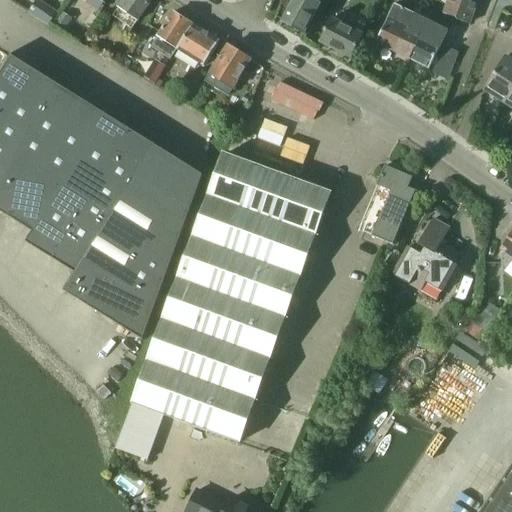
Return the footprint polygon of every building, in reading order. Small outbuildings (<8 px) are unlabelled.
[(138,20),(151,0),(123,0),(119,7),(138,20)] [(303,35),(319,7),(306,0),(293,0),(281,23),(303,35)] [(469,23),(476,2),(469,0),(446,0),(442,13),(469,23)] [(375,43),(408,60),(419,39),(405,31),(413,15),(393,6),(375,43)] [(177,49),(193,24),(173,12),(157,36),(167,42),(161,52),(171,58),(177,49)] [(419,39),(408,60),(427,70),(446,32),(413,15),(405,31),(419,39)] [(350,59),(363,35),(331,19),(319,43),(350,59)] [(193,24),(177,49),(204,66),(220,41),(193,24)] [(226,94),(213,115),(228,124),(228,123),(241,103),(229,96),(251,60),(228,46),(205,81),(226,94)] [(447,80),(456,54),(445,49),(433,73),(447,80)] [(142,341),(202,176),(8,55),(0,66),(0,212),(31,233),(25,243),(74,274),(63,292),(142,341)] [(482,91),(503,104),(511,90),(511,62),(504,57),(482,91)] [(511,90),(503,104),(511,109),(511,90)] [(223,155),(148,362),(256,401),(331,194),(223,155)] [(391,192),(382,214),(372,237),(392,245),(415,191),(408,188),(412,178),(384,167),(376,186),(391,192)] [(407,259),(396,278),(406,284),(407,283),(421,291),(426,283),(433,287),(442,292),(457,265),(454,263),(459,254),(440,243),(449,228),(433,219),(418,246),(426,250),(422,256),(412,250),(407,259)] [(511,234),(500,250),(498,252),(502,282),(511,289),(511,288),(511,234)] [(397,253),(386,272),(396,278),(407,259),(397,253)] [(479,344),(487,333),(473,323),(466,318),(458,329),(479,344)] [(256,401),(148,362),(133,405),(240,444),(256,401)] [(511,511),(511,467),(481,511),(511,511)] [(259,511),(231,499),(228,506),(198,492),(187,511),(259,511)]
